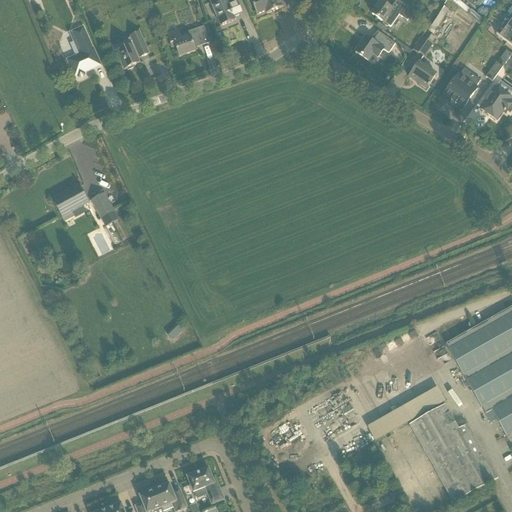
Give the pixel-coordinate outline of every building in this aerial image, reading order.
[(216,18),(220,27),(235,21),(234,18),(241,15),(237,5),(236,5),(234,0),(215,0),(210,2),(214,12),(213,12),(216,18)] [(250,0),(257,15),(265,12),(266,15),(282,8),(279,0),(250,0)] [(413,12),(412,11),(396,0),(390,9),(380,3),(376,8),(375,7),(373,8),(372,9),(372,11),(371,12),(370,13),(372,14),(372,15),(383,23),(391,28),(399,16),(407,22),(413,12)] [(444,8),(430,29),(435,32),(448,10),(444,8)] [(473,22),(456,12),(452,19),(468,29),(473,22)] [(501,24),(511,32),(511,18),(511,17),(510,17),(505,25),(502,23),(501,24)] [(497,36),(511,47),(511,32),(501,24),(500,26),(503,28),(497,36)] [(203,26),(190,31),(181,35),(179,30),(167,35),(172,49),(176,48),(179,57),(195,51),(193,45),(202,42),(203,45),(209,43),(203,26)] [(75,56),(67,60),(71,69),(75,78),(77,77),(79,78),(81,79),(83,78),(85,76),(85,74),(87,73),(86,71),(91,69),(92,70),(101,66),(97,57),(83,27),(73,32),(77,42),(82,53),(75,56)] [(432,44),(431,44),(435,37),(427,31),(414,50),(423,57),(432,44)] [(368,61),(372,55),(378,58),(383,51),(388,54),(395,44),(379,33),(372,42),(365,37),(364,38),(365,39),(355,52),(354,53),(368,62),(368,61)] [(140,58),(148,55),(139,34),(131,37),(131,38),(128,40),(130,44),(124,47),(124,49),(117,53),(118,56),(116,57),(119,63),(121,62),(124,71),(127,69),(128,71),(133,68),(133,67),(139,64),(137,58),(140,57),(140,58)] [(435,75),(418,63),(408,79),(425,90),(427,87),(428,88),(429,86),(428,86),(435,75)] [(492,83),(503,68),(496,63),(486,78),(492,83)] [(444,95),(451,100),(451,101),(452,102),(453,100),(456,102),(455,104),(456,104),(463,109),(477,89),(476,88),(480,82),(464,70),(459,77),(458,75),(444,95)] [(511,101),(511,99),(496,88),(481,110),(496,121),(503,111),(506,114),(508,111),(510,113),(511,109),(511,102),(511,101)] [(52,199),(57,208),(64,221),(74,215),(72,212),(88,203),(79,187),(67,193),(67,194),(62,197),(61,195),(52,199)] [(92,200),(101,217),(106,227),(120,220),(105,193),(92,200)] [(511,307),(446,345),(449,350),(448,350),(463,376),(464,376),(467,381),(466,381),(481,408),(485,415),(490,423),(496,420),(506,437),(511,433),(511,307)] [(178,323),(167,332),(173,339),(184,330),(178,323)] [(454,504),(489,484),(445,406),(410,425),(454,504)] [(192,491),(193,493),(205,489),(207,493),(212,505),(215,504),(224,500),(215,477),(212,479),(208,469),(187,478),(190,487),(189,487),(191,492),(192,491)] [(169,485),(154,491),(161,509),(163,508),(172,504),(174,508),(175,511),(177,511),(187,508),(183,499),(179,489),(172,492),(169,485)] [(153,511),(161,509),(154,491),(153,491),(153,490),(146,492),(147,494),(139,497),(142,504),(135,507),(137,511),(153,511)]
